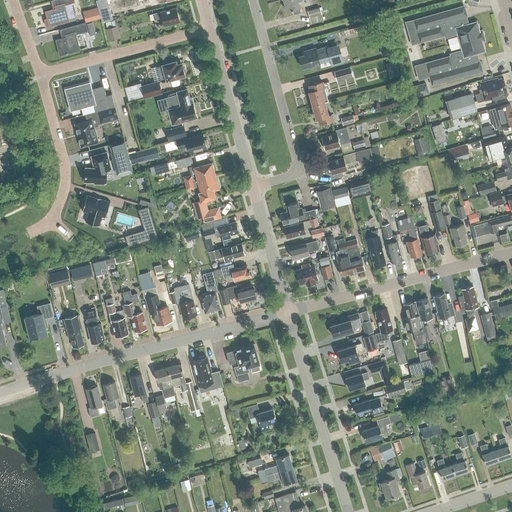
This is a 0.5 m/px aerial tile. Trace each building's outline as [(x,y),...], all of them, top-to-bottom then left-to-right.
[(64,6),(75,3),(73,0),(54,0),(53,0),(55,9),(45,12),(47,19),(44,20),(46,27),(49,26),(68,21),(64,6)] [(283,0),(287,12),(292,10),(293,14),(295,15),(301,13),(299,8),(300,8),(298,1),(302,0),(283,0)] [(115,10),(117,18),(138,13),(136,4),(115,10)] [(414,21),(406,23),(412,44),(420,42),(445,35),(445,37),(457,34),(460,42),(462,51),(450,55),(451,57),(426,64),(415,67),(419,79),(429,76),(432,85),(481,71),(479,62),(478,62),(475,54),(484,51),(481,42),(484,41),(483,36),(482,31),(479,32),(476,22),(467,25),(465,16),(466,16),(463,7),(414,21)] [(307,11),(311,24),(323,20),(319,8),(307,11)] [(180,22),(176,9),(166,11),(166,10),(153,14),(154,20),(162,18),(164,26),(180,22)] [(98,11),(83,15),(85,23),(100,18),(98,11)] [(56,41),(60,56),(79,50),(75,35),(87,31),(85,23),(59,30),(62,39),(56,41)] [(92,23),(87,24),(90,36),(95,35),(92,23)] [(105,29),(109,41),(120,38),(117,26),(114,27),(113,23),(105,26),(106,29),(105,29)] [(382,55),(394,52),(392,42),(380,46),(382,55)] [(315,48),(306,51),(307,55),(299,57),(302,68),(320,64),(319,62),(329,59),(331,67),(341,64),(336,46),(326,48),(326,47),(319,49),(319,51),(316,52),(315,48)] [(398,59),(387,63),(392,77),(402,74),(398,59)] [(179,64),(179,61),(168,64),(168,62),(162,64),(162,65),(157,66),(161,82),(170,79),(172,86),(179,84),(178,77),(185,75),(184,74),(186,73),(184,68),(183,69),(183,67),(182,67),(181,63),(179,64)] [(333,71),(336,81),(353,77),(350,67),(333,71)] [(507,94),(503,78),(495,80),(495,79),(480,83),(482,89),(479,90),(480,94),(475,95),(477,102),(485,100),(494,98),(495,99),(498,98),(499,97),(499,96),(500,98),(506,96),(507,94)] [(144,99),(162,94),(159,81),(141,86),(144,99)] [(89,83),(65,90),(71,111),(93,105),(95,112),(115,107),(111,94),(106,96),(105,91),(93,94),(92,89),(90,82),(89,82),(89,83)] [(309,92),(312,106),(324,102),(328,102),(322,82),(309,86),(311,92),(309,92)] [(409,88),(412,99),(429,94),(426,83),(409,88)] [(172,124),(197,118),(193,103),(191,104),(187,89),(177,92),(178,95),(165,99),(172,124)] [(398,102),(404,98),(399,93),(394,97),(398,102)] [(448,111),(451,119),(477,111),(471,93),(445,101),(448,111)] [(324,102),(312,106),(316,119),(318,119),(320,124),(333,121),(331,114),(328,115),(324,102)] [(497,107),(489,110),(494,129),(498,128),(498,130),(503,128),(503,129),(511,126),(511,112),(510,104),(497,107)] [(101,124),(118,119),(115,107),(97,112),(101,124)] [(341,118),(343,126),(355,122),(358,121),(357,115),(353,116),(352,115),(341,118)] [(92,119),(74,124),(81,147),(98,142),(92,119)] [(480,128),(483,140),(496,136),(494,130),(491,130),(490,125),(480,128)] [(166,131),(169,141),(186,136),(183,126),(166,131)] [(321,137),(325,150),(340,146),(340,144),(350,142),(346,127),(335,130),(336,133),(321,137)] [(186,140),(185,138),(176,140),(178,148),(187,145),(189,152),(208,147),(206,140),(204,141),(203,135),(186,140)] [(436,138),(438,144),(445,141),(443,135),(436,138)] [(504,136),(484,142),(488,155),(490,155),(491,159),(501,157),(503,164),(511,161),(511,146),(508,148),(504,136)] [(413,140),(418,155),(428,152),(424,137),(413,140)] [(352,142),(354,149),(365,146),(364,139),(352,142)] [(125,142),(111,145),(119,172),(132,169),(125,142)] [(463,156),(469,154),(467,145),(461,147),(463,156)] [(135,153),(138,163),(159,157),(157,147),(135,153)] [(372,156),(379,155),(377,147),(370,148),(372,156)] [(346,157),(343,158),(328,162),(331,174),(347,170),(345,164),(357,160),(357,162),(372,157),(372,156),(370,148),(345,155),(346,157)] [(91,156),(94,168),(85,168),(84,182),(94,182),(94,184),(104,184),(104,183),(106,183),(106,170),(111,169),(107,152),(91,156)] [(191,156),(177,160),(179,168),(193,164),(191,156)] [(505,172),(495,175),(497,181),(507,178),(511,176),(511,161),(503,164),(505,172)] [(150,167),(152,175),(169,171),(167,163),(150,167)] [(191,175),(183,177),(185,184),(214,176),(211,163),(194,168),(194,167),(189,168),(191,175)] [(214,176),(185,184),(187,190),(194,187),(196,186),(198,192),(198,195),(199,195),(200,201),(214,198),(212,189),(218,188),(214,176)] [(367,178),(349,183),(352,197),(371,192),(367,178)] [(493,181),(478,185),(480,195),(496,191),(493,181)] [(316,191),(321,210),(335,206),(330,187),(316,191)] [(332,190),(335,199),(349,196),(346,187),(332,190)] [(511,193),(501,196),(500,191),(489,194),(492,206),(509,201),(511,211),(511,210),(511,193)] [(95,197),(87,195),(87,194),(82,211),(82,212),(82,211),(88,213),(86,222),(85,221),(85,222),(99,226),(100,226),(99,225),(101,216),(105,217),(104,218),(105,218),(110,201),(109,201),(102,199),(101,198),(101,199),(95,197)] [(436,230),(445,228),(436,194),(427,197),(436,230)] [(130,213),(133,201),(127,199),(124,211),(130,213)] [(198,201),(192,203),(196,219),(209,215),(211,220),(220,218),(218,208),(208,211),(206,202),(199,204),(198,201)] [(285,205),(286,212),(280,214),(283,224),(297,221),(318,215),(317,209),(302,213),(301,208),(300,208),(298,202),(285,205)] [(443,215),(449,214),(446,205),(441,207),(443,215)] [(456,207),(460,219),(466,218),(463,206),(456,207)] [(150,208),(140,211),(143,221),(153,218),(150,208)] [(470,224),(477,222),(475,213),(467,215),(470,224)] [(449,214),(443,215),(446,225),(448,224),(452,239),(454,238),(455,245),(467,242),(464,234),(466,233),(463,224),(453,227),(452,223),(451,223),(449,214)] [(511,221),(511,215),(487,222),(490,234),(497,232),(496,226),(511,221)] [(302,222),(284,227),(287,238),(298,235),(298,237),(305,235),(304,229),(311,226),(311,227),(318,225),(315,217),(309,219),(309,220),(302,222)] [(407,229),(408,229),(414,227),(412,217),(397,221),(400,231),(402,230),(407,229)] [(221,234),(223,240),(231,238),(230,235),(238,233),(235,222),(219,226),(219,227),(214,228),(212,222),(201,226),(202,231),(205,239),(216,236),(221,234)] [(392,236),(389,224),(384,225),(381,226),(385,238),(386,243),(391,262),(402,260),(398,246),(399,245),(396,235),(392,236)] [(159,238),(155,225),(145,228),(146,231),(128,236),(131,247),(159,238)] [(418,227),(420,231),(425,253),(438,250),(434,234),(429,236),(426,225),(418,227)] [(414,227),(408,229),(412,241),(406,242),(407,246),(408,247),(410,257),(421,254),(414,227)] [(310,231),(312,238),(324,235),(322,228),(310,231)] [(190,232),(192,239),(199,236),(197,230),(190,232)] [(368,250),(369,249),(374,267),(385,264),(381,246),(380,247),(376,230),(369,232),(370,238),(365,239),(368,250)] [(510,241),(508,236),(505,237),(504,234),(499,235),(501,243),(510,241)] [(336,249),(333,236),(325,238),(329,251),(336,249)] [(356,240),(345,243),(353,273),(364,270),(356,240)] [(289,248),(293,260),(309,255),(308,252),(319,249),(316,241),(305,244),(289,248)] [(244,255),(241,243),(210,252),(212,260),(223,257),(225,261),(231,259),(231,258),(244,255)] [(353,273),(345,243),(338,245),(339,251),(338,251),(339,257),(336,257),(338,264),(341,276),(353,273)] [(129,254),(114,258),(115,264),(131,260),(129,254)] [(319,259),(320,265),(329,263),(328,257),(319,259)] [(115,264),(114,258),(93,263),(96,276),(102,275),(101,270),(106,269),(106,266),(115,264)] [(70,269),(73,281),(93,276),(90,264),(70,269)] [(233,276),(234,281),(250,277),(248,269),(247,270),(246,266),(234,269),(232,264),(220,268),(223,279),(233,276)] [(314,283),(315,283),(314,281),(318,280),(314,266),(310,267),(309,264),(301,266),(302,270),(295,271),(299,284),(306,282),(307,285),(308,285),(309,286),(313,285),(314,283)] [(321,267),(324,279),(333,277),(329,265),(321,267)] [(50,285),(69,280),(67,271),(47,276),(50,285)] [(202,275),(208,294),(201,296),(205,312),(214,310),(214,309),(218,308),(214,293),(217,292),(212,272),(202,275)] [(153,285),(152,285),(151,282),(140,285),(142,291),(154,287),(153,285)] [(166,284),(171,304),(178,302),(173,282),(166,284)] [(237,290),(236,286),(219,291),(222,304),(230,302),(229,299),(238,297),(240,303),(256,299),(252,286),(237,290)] [(457,297),(461,311),(465,310),(467,316),(470,316),(470,318),(466,320),(468,330),(476,328),(473,315),(474,314),(473,308),(478,306),(473,286),(461,289),(463,295),(457,297)] [(155,317),(157,325),(171,322),(167,306),(161,308),(157,295),(155,287),(154,287),(142,291),(144,299),(145,298),(149,314),(153,313),(154,317),(155,317)] [(181,310),(183,318),(196,315),(194,307),(195,306),(193,299),(193,300),(190,289),(182,291),(184,302),(179,303),(180,309),(181,310)] [(130,291),(124,292),(121,293),(127,317),(130,316),(134,331),(146,328),(142,312),(136,314),(133,303),(139,301),(137,294),(131,295),(130,291)] [(433,297),(437,312),(436,313),(437,319),(454,315),(451,302),(447,303),(444,294),(433,297)] [(105,300),(106,306),(112,327),(113,327),(115,337),(128,333),(124,318),(125,318),(123,310),(115,312),(111,298),(105,300)] [(427,298),(416,301),(421,321),(426,338),(432,337),(428,324),(427,319),(432,318),(427,298)] [(407,318),(403,319),(406,330),(407,332),(413,331),(416,344),(426,341),(424,332),(423,333),(419,317),(415,304),(415,302),(404,304),(407,318)] [(24,318),(29,338),(47,334),(43,318),(53,316),(50,303),(36,306),(38,314),(24,318)] [(511,303),(492,309),(495,319),(511,314),(511,303)] [(88,333),(89,334),(92,343),(103,340),(101,331),(102,329),(100,324),(96,325),(95,321),(97,320),(94,308),(84,311),(87,323),(88,322),(89,327),(87,327),(88,333)] [(375,312),(381,333),(374,334),(377,343),(388,340),(386,332),(392,330),(387,309),(375,312)] [(361,323),(364,334),(373,332),(367,311),(360,313),(362,322),(361,323)] [(480,315),(486,337),(496,335),(490,312),(480,315)] [(330,326),(333,337),(353,331),(352,327),(361,325),(357,313),(340,318),(341,322),(330,326)] [(78,315),(63,319),(69,340),(70,340),(73,348),(84,345),(79,329),(81,329),(78,315)] [(362,337),(367,351),(377,348),(373,334),(362,337)] [(392,341),(398,365),(407,363),(400,339),(392,341)] [(337,350),(341,362),(348,360),(349,363),(359,361),(356,351),(362,349),(361,343),(354,345),(337,350)] [(256,351),(255,344),(235,350),(235,351),(226,353),(229,364),(238,362),(240,366),(234,368),(238,382),(249,379),(247,372),(248,372),(247,367),(250,366),(251,372),(260,370),(258,364),(259,364),(255,351),(256,351)] [(206,357),(192,361),(195,372),(194,373),(196,378),(200,394),(201,394),(201,393),(223,387),(219,371),(218,371),(219,372),(210,374),(206,357)] [(412,378),(434,371),(431,359),(408,365),(412,378)] [(387,368),(384,360),(369,365),(372,373),(380,370),(387,368)] [(455,365),(460,389),(476,385),(471,362),(455,365)] [(187,390),(183,375),(181,364),(167,368),(172,387),(180,385),(181,392),(187,390)] [(157,382),(160,390),(161,390),(163,396),(165,395),(169,397),(175,395),(172,387),(167,368),(154,371),(157,382)] [(483,380),(491,378),(489,371),(481,373),(483,380)] [(349,390),(359,387),(361,391),(366,390),(363,380),(369,379),(367,372),(361,374),(361,373),(346,378),(349,390)] [(146,392),(141,375),(130,378),(134,395),(141,394),(143,403),(148,401),(146,392)] [(437,379),(442,395),(455,392),(451,375),(437,379)] [(385,387),(388,397),(406,391),(403,381),(385,387)] [(115,382),(103,385),(107,399),(104,400),(107,410),(116,408),(114,398),(119,396),(115,382)] [(97,387),(86,390),(91,408),(88,408),(90,417),(99,414),(97,408),(101,407),(100,405),(102,405),(97,387)] [(188,393),(192,411),(195,411),(197,416),(200,415),(194,391),(188,393)] [(160,395),(154,397),(159,413),(167,411),(165,403),(162,403),(160,395)] [(354,404),(357,416),(371,412),(372,414),(383,410),(379,398),(369,401),(368,400),(354,404)] [(158,416),(155,402),(147,404),(151,417),(158,416)] [(249,419),(257,416),(262,432),(270,430),(268,424),(276,421),(273,409),(259,413),(256,404),(246,407),(249,419)] [(131,416),(129,406),(122,408),(125,418),(127,427),(132,426),(131,423),(132,423),(131,416)] [(378,426),(362,431),(366,442),(382,437),(381,434),(387,432),(385,425),(400,420),(398,413),(376,420),(378,426)] [(86,435),(90,452),(99,450),(95,433),(86,435)] [(467,435),(471,446),(478,443),(474,433),(467,435)] [(467,447),(464,435),(457,437),(461,449),(467,447)] [(501,448),(494,450),(498,461),(511,456),(508,446),(507,446),(504,438),(498,440),(501,448)] [(243,439),(237,441),(239,449),(245,447),(243,439)] [(369,450),(374,462),(382,458),(381,456),(392,451),(388,442),(377,448),(377,446),(369,450)] [(498,461),(494,450),(488,452),(486,444),(479,446),(482,455),(485,465),(498,461)] [(427,447),(429,455),(437,453),(435,445),(427,447)] [(458,463),(451,465),(455,475),(468,471),(465,461),(464,461),(461,452),(455,455),(458,463)] [(258,472),(259,478),(293,468),(289,454),(276,458),(278,465),(265,469),(265,470),(258,472)] [(247,462),(249,468),(262,463),(261,458),(247,462)] [(455,475),(451,465),(445,467),(442,459),(436,461),(439,469),(438,469),(442,480),(455,475)] [(426,467),(424,460),(418,462),(420,469),(426,467)] [(405,465),(407,472),(412,484),(417,483),(419,488),(429,484),(425,472),(417,474),(413,463),(405,465)] [(293,468),(259,478),(261,484),(275,480),(275,478),(281,476),(284,485),(297,481),(293,468)] [(389,479),(378,483),(381,492),(384,491),(387,499),(400,494),(396,484),(399,483),(395,470),(387,472),(389,479)] [(206,475),(192,477),(194,486),(207,484),(206,475)] [(180,482),(181,489),(190,487),(188,480),(180,482)] [(274,496),(272,490),(262,493),(264,500),(274,496)] [(277,511),(306,511),(305,506),(297,508),(293,493),(274,499),(277,511)] [(130,497),(132,505),(141,503),(139,495),(130,497)] [(107,508),(126,503),(124,497),(105,503),(107,508)] [(249,504),(251,511),(259,511),(258,504),(257,505),(256,503),(249,504)]
